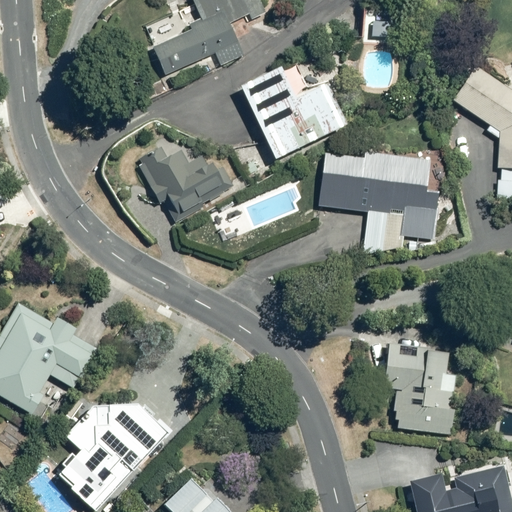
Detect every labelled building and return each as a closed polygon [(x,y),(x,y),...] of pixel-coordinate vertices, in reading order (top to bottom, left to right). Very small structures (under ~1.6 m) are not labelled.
[(186,33),(152,47),(163,73),(215,52),(221,65),(244,55),(230,21),(248,14),(252,22),(264,17),(256,0),(192,0),(201,19),(183,27),(186,33)] [(511,91),(475,64),(453,98),(500,132),(496,198),(511,198),(511,91)] [(278,66),(237,85),(273,161),(347,126),(326,81),(292,97),(278,66)] [(175,140),(137,163),(161,201),(167,198),(175,211),(179,208),(183,214),(238,180),(224,157),(209,166),(202,153),(188,162),(175,140)] [(428,159),(324,151),(318,208),(366,212),(362,254),(403,248),(404,234),(435,237),(438,189),(426,188),(428,159)] [(0,395),(30,414),(53,377),(74,390),(98,350),(70,333),(74,327),(58,317),(54,324),(20,303),(0,335),(0,395)] [(446,348),(385,342),(381,389),(396,390),(392,426),(453,432),(458,375),(443,374),(446,348)] [(95,400),(62,434),(77,450),(56,471),(70,485),(67,488),(91,511),(94,511),(171,433),(124,387),(104,408),(95,400)] [(440,472),(407,480),(415,511),(511,511),(511,496),(503,459),(452,471),(456,488),(444,491),(440,472)] [(233,511),(217,495),(213,499),(191,476),(161,505),(168,511),(233,511)]
